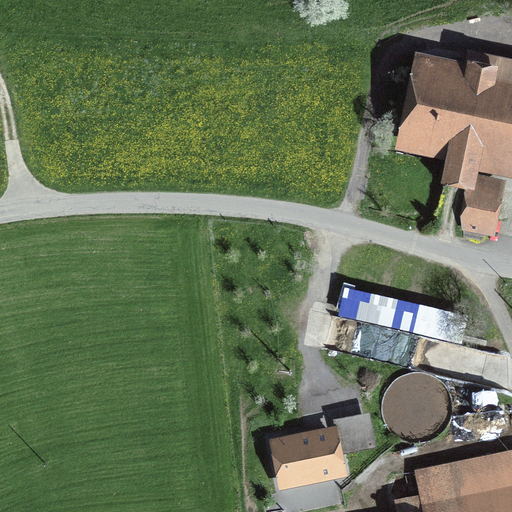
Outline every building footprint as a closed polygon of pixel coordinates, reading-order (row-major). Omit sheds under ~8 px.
[(511,79),(408,60),(388,162),(511,185),(511,79)] [(337,311),(447,333),(453,303),(343,280),(337,311)] [(327,339),(401,358),(408,328),(335,309),(327,339)] [(331,432),(277,443),(286,483),(339,472),(331,432)] [(426,511),(511,511),(511,453),(418,471),(426,511)]
